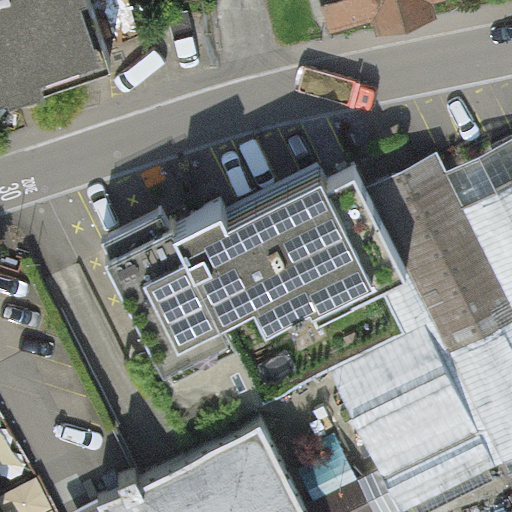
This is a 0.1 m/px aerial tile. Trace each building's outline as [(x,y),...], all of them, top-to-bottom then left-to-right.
[(105,0),(0,0),(0,96),(124,57),(105,0)] [(333,0),(339,27),(467,0),(333,0)] [(164,201),(100,233),(157,345),(222,313),(266,400),(331,367),(381,467),(402,508),(403,511),(511,456),(511,180),(466,204),(452,176),(381,211),(367,184),(356,162),(236,222),(223,197),(178,219),(175,214),(171,216),(164,201)] [(125,481),(101,493),(110,511),(312,511),(308,503),(262,412),(141,472),(137,465),(121,473),(125,481)] [(381,467),(308,503),(312,511),(393,511),(402,508),(381,467)]
